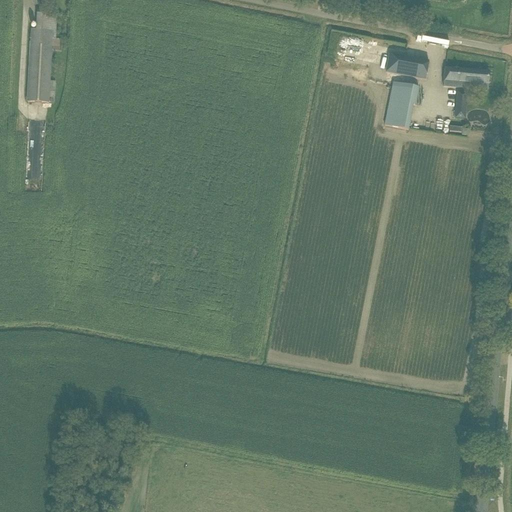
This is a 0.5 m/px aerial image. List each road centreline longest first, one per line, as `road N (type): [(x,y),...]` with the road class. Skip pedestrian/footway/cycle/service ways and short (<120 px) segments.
road 1 (tertiary): [(482,511),(511,193)]
road 2 (unclassified): [(511,49),(238,0)]
